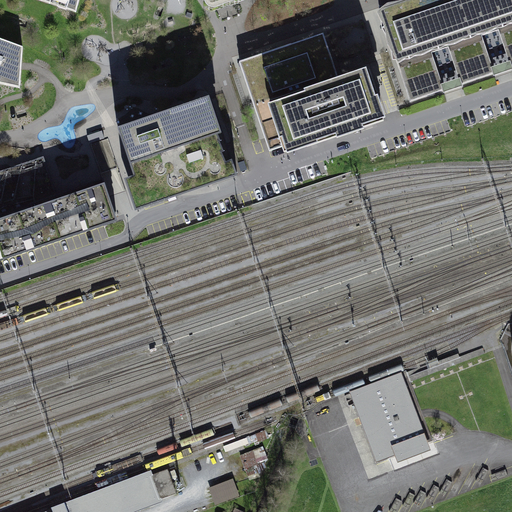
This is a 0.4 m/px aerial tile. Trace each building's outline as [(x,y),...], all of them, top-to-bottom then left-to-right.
[(38,0),(76,13),(79,0),(38,0)] [(205,0),(208,7),(209,9),(211,11),(214,11),(216,10),(243,0),(205,0)] [(511,0),(414,0),(373,15),(406,108),(442,96),(431,66),(453,58),(461,83),(484,75),(475,50),(499,41),(510,72),(511,70),(511,0)] [(323,34),(239,62),(269,150),(284,145),(286,152),(382,119),(367,72),(339,81),(323,34)] [(0,84),(20,88),(23,47),(0,39),(0,84)] [(135,213),(237,178),(210,98),(117,130),(133,177),(124,181),(135,213)] [(30,170),(0,180),(0,255),(114,217),(101,177),(39,198),(30,170)] [(348,391),(374,460),(430,439),(404,370),(348,391)] [(245,466),(268,457),(263,444),(240,452),(245,466)] [(233,475),(209,483),(215,501),(239,493),(233,475)] [(48,511),(49,511),(46,511),(127,511),(161,500),(153,477),(58,511),(48,511)]
